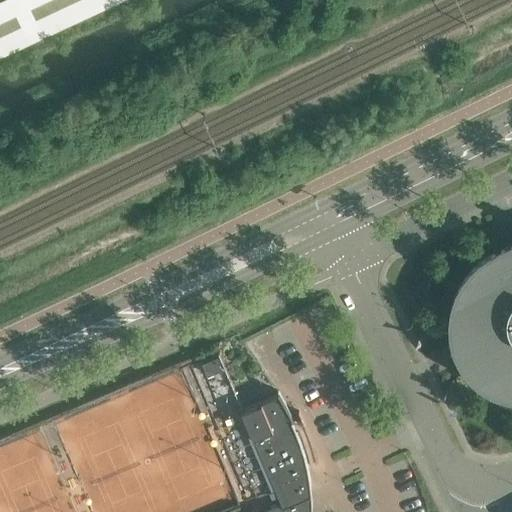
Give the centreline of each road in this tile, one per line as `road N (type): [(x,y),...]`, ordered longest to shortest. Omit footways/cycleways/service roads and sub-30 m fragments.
road 1 (secondary): [(0,385),(334,234)]
road 2 (secondary): [(320,209),(0,362)]
road 3 (unclassified): [(476,484),(450,465),(334,234)]
road 4 (secondary): [(511,115),(320,209)]
road 5 (secondary): [(334,234),(511,147)]
